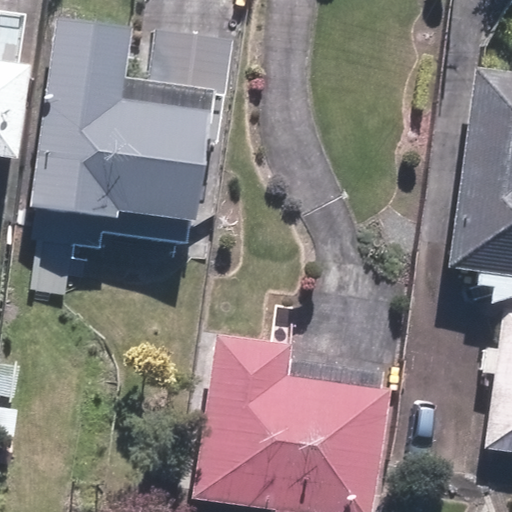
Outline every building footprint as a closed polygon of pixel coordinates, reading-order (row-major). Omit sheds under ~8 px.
[(0,166),(4,167),(26,19),(0,15),(0,166)] [(50,17),(21,216),(178,238),(192,147),(210,150),(226,43),(50,17)] [(438,273),(511,283),(511,78),(468,72),(438,273)] [(511,315),(495,313),(475,452),(511,457),(511,315)] [(206,338),(181,504),(238,511),(356,511),(375,381),(276,367),(279,348),(206,338)]
